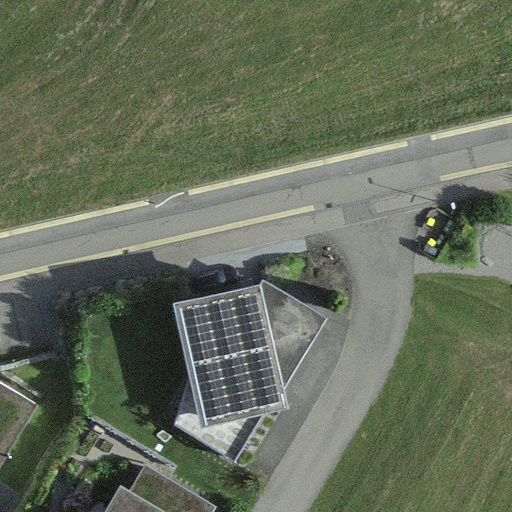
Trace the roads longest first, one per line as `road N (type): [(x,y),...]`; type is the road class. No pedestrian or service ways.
road 1 (residential): [(272,511),(375,331),(388,249),(361,173)]
road 2 (residential): [(0,251),(361,173)]
road 3 (residential): [(361,173),(511,143)]
